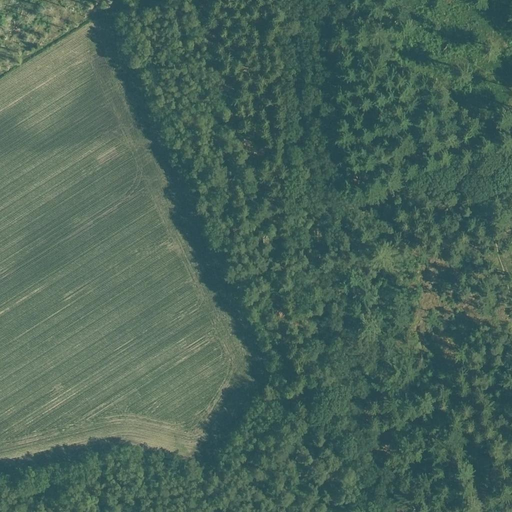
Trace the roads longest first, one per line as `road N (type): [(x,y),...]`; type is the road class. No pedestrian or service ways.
road 1 (track): [(41,511),(126,491),(200,504),(282,387),(265,202),(195,0)]
road 2 (track): [(377,511),(328,351),(312,204)]
road 3 (track): [(312,204),(511,151)]
road 4 (track): [(312,204),(298,0)]
